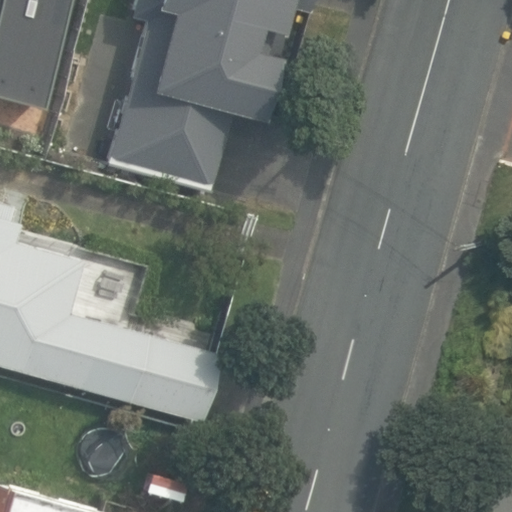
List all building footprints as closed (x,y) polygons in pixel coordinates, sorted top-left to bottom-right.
[(3,0),(51,13),(54,0),(3,0)] [(79,45),(215,84),(238,0),(91,0),(86,22),(79,45)] [(136,178),(252,209),(273,131),(249,124),(259,84),(225,75),(221,87),(205,82),(198,110),(192,109),(187,129),(170,125),(167,133),(149,129),(136,178)] [(47,125),(87,136),(100,90),(61,79),(47,125)] [(41,147),(72,156),(77,139),(45,130),(41,147)] [(0,363),(45,376),(79,257),(7,237),(13,217),(7,215),(12,197),(0,193),(0,363)] [(94,511),(95,510),(0,485),(0,511),(94,511)]
